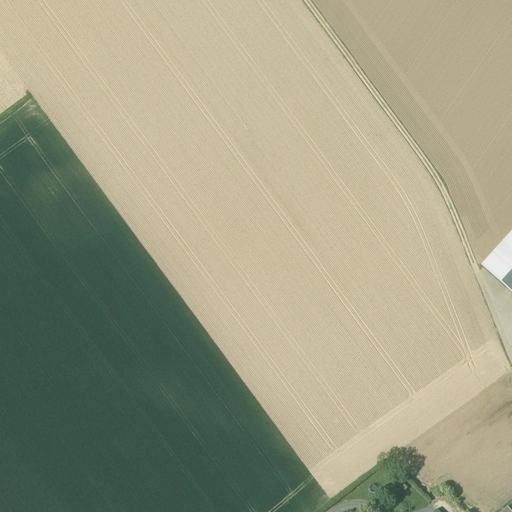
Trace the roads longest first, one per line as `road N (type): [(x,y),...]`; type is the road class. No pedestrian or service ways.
road 1 (track): [(0,111),(22,96),(305,511)]
road 2 (track): [(304,0),(440,185),(505,345)]
